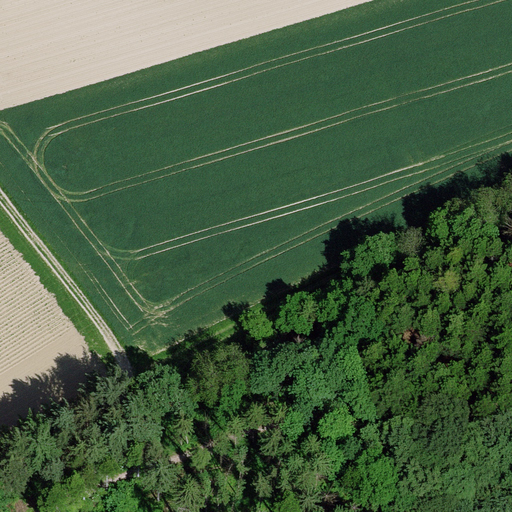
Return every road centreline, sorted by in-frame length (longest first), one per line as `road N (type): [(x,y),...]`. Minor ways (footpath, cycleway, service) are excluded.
road 1 (track): [(157,439),(316,425),(511,447)]
road 2 (track): [(157,439),(129,366),(0,190)]
